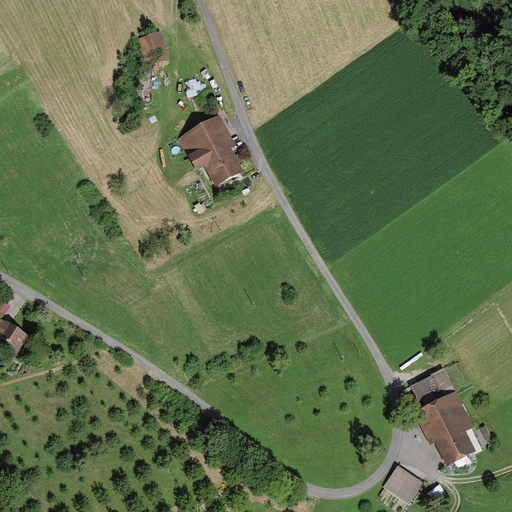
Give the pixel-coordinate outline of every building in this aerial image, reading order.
[(146,65),(165,61),(159,36),(141,39),(146,65)] [(215,122),(181,144),(198,170),(206,164),(221,187),(239,175),(226,155),(233,151),(215,122)] [(24,340),(3,324),(0,327),(0,350),(11,358),(24,340)] [(448,390),(414,408),(445,467),(469,455),(459,437),(470,431),(448,390)] [(417,484),(398,470),(387,486),(406,500),(417,484)] [(429,494),(436,505),(449,497),(441,486),(429,494)]
